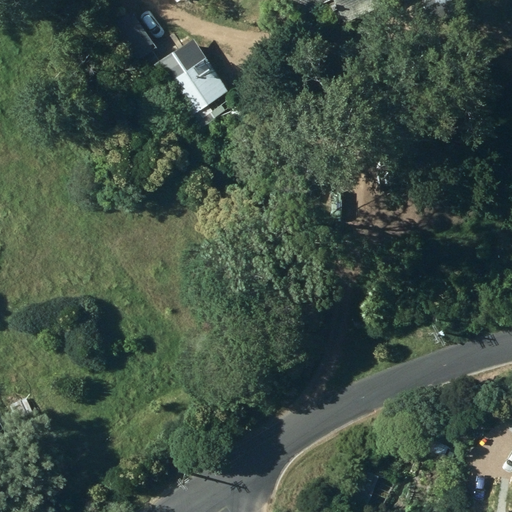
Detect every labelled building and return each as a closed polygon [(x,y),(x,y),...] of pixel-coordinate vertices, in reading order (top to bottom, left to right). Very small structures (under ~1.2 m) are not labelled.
[(116,0),(92,0),(111,24),(126,13),(116,0)] [(276,0),(274,7),(303,20),(311,0),(276,0)] [(341,0),(351,21),(398,0),(341,0)] [(456,0),(427,0),(429,20),(458,17),(456,0)] [(148,57),(159,72),(155,75),(199,138),(218,125),(210,113),(229,99),(194,48),(191,50),(180,35),(148,57)] [(254,45),(232,44),(232,66),(254,66),(254,45)] [(11,406),(19,424),(36,416),(28,398),(11,406)] [(72,448),(92,435),(84,422),(64,435),(72,448)] [(429,442),(424,459),(464,471),(469,453),(429,442)]
